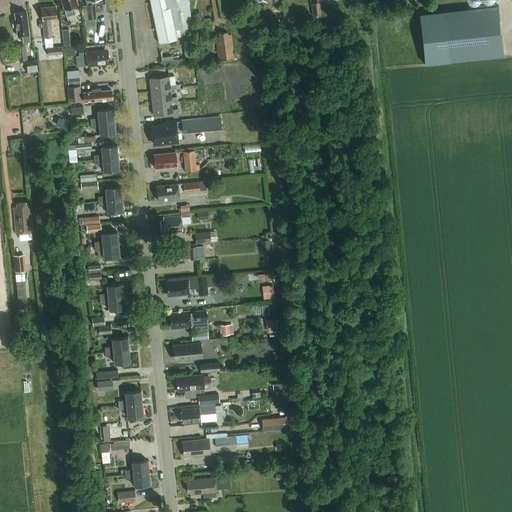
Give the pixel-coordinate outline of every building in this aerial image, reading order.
[(73,7),(78,6),(76,0),(61,0),(70,21),(77,20),(73,7)] [(114,0),(107,0),(108,8),(115,8),(114,0)] [(149,0),(159,44),(177,40),(174,29),(179,28),(179,32),(189,31),(188,27),(192,27),(189,4),(188,0),(149,0)] [(311,14),(319,13),(318,3),(310,4),(311,14)] [(97,18),(95,4),(83,6),(84,19),(97,18)] [(500,5),(420,14),(425,64),(506,56),(500,5)] [(50,20),(57,19),(56,6),(40,8),(42,21),(44,38),(52,37),(50,20)] [(198,20),(203,17),(199,11),(195,15),(198,20)] [(23,43),(30,42),(26,12),(14,13),(17,36),(22,36),(23,43)] [(86,31),(97,30),(95,19),(85,21),(86,31)] [(219,62),(234,60),(231,35),(228,36),(227,33),(218,34),(219,37),(216,38),(219,62)] [(19,61),(27,60),(25,45),(17,46),(19,61)] [(107,53),(104,53),(104,50),(84,52),(79,53),(79,56),(76,57),(77,67),(80,67),(86,66),(86,67),(106,65),(106,62),(108,61),(107,53)] [(28,72),(37,71),(36,60),(26,61),(28,72)] [(169,76),(149,78),(151,91),(170,88),(170,90),(176,90),(176,89),(175,85),(170,85),(169,76)] [(68,85),(80,84),(79,77),(67,78),(68,85)] [(81,100),(80,87),(68,88),(69,102),(81,100)] [(83,102),(112,99),(111,90),(100,91),(100,88),(91,89),(92,92),(82,93),(83,102)] [(170,88),(151,91),(152,103),(172,101),(172,103),(177,102),(176,97),(171,98),(170,90),(170,88)] [(172,101),(152,103),(153,115),(172,113),(172,115),(178,114),(178,109),(173,110),(172,103),(172,101)] [(98,118),(90,119),(91,124),(114,121),(113,109),(97,111),(98,118)] [(69,122),(59,117),(55,125),(65,129),(69,122)] [(206,130),(221,128),(220,118),(206,119),(205,119),(182,121),(183,133),(207,131),(206,130)] [(114,121),(91,124),(91,128),(99,128),(100,135),(116,133),(114,121)] [(178,142),(176,122),(166,123),(166,125),(152,126),(153,144),(178,142)] [(77,151),(92,150),(92,143),(77,145),(77,151)] [(102,155),(94,155),(94,160),(118,158),(117,145),(101,147),(102,155)] [(185,172),(199,170),(198,165),(196,165),(194,151),(183,152),(185,172)] [(155,169),(176,167),(175,153),(154,155),(155,163),(153,164),(153,166),(155,167),(155,169)] [(118,158),(94,160),(95,164),(103,164),(103,171),(119,170),(118,158)] [(81,182),(96,181),(96,174),(80,175),(81,182)] [(205,181),(179,184),(180,199),(187,198),(187,195),(207,193),(205,181)] [(179,199),(178,184),(157,187),(158,202),(179,199)] [(106,196),(98,197),(99,201),(122,199),(121,187),(105,188),(106,196)] [(122,199),(99,201),(99,206),(107,205),(108,213),(123,211),(122,199)] [(16,234),(32,232),(30,205),(26,205),(26,202),(17,203),(17,207),(14,207),(16,234)] [(198,219),(208,218),(208,211),(197,212),(198,219)] [(83,224),(100,222),(99,215),(82,217),(83,224)] [(182,224),(190,223),(189,217),(182,218),(181,215),(163,217),(163,220),(160,221),(161,229),(164,229),(165,232),(182,230),(182,224)] [(87,232),(101,230),(100,223),(87,225),(87,232)] [(102,241),(94,242),(95,246),(118,244),(117,232),(101,233),(102,241)] [(210,232),(195,233),(196,244),(211,242),(210,232)] [(269,239),(261,240),(261,250),(269,250),(269,239)] [(118,244),(95,246),(95,251),(97,251),(98,258),(119,256),(118,244)] [(197,245),(198,257),(207,256),(206,244),(197,245)] [(191,260),(197,259),(195,247),(189,247),(189,248),(175,250),(175,252),(164,253),(165,266),(186,264),(185,259),(191,259),(191,260)] [(15,272),(26,271),(24,255),(13,256),(15,272)] [(206,286),(216,285),(215,277),(170,281),(170,284),(167,284),(168,294),(171,293),(171,296),(189,294),(188,288),(199,287),(200,294),(207,293),(206,286)] [(19,312),(27,311),(24,280),(16,281),(19,312)] [(107,293),(99,294),(100,299),(123,296),(122,284),(106,286),(107,293)] [(263,299),(274,298),(273,285),(262,286),(263,299)] [(123,296),(100,299),(100,303),(108,303),(109,310),(125,309),(123,296)] [(190,321),(206,320),(205,311),(194,312),(194,314),(190,314),(190,312),(172,314),(172,317),(170,317),(171,326),(174,326),(174,329),(191,327),(190,321)] [(104,317),(93,318),(94,326),(99,326),(105,325),(104,317)] [(267,332),(279,331),(278,319),(266,320),(267,332)] [(105,325),(99,326),(100,334),(112,333),(111,324),(105,325)] [(221,335),(233,334),(232,324),(220,325),(221,335)] [(112,347),(105,347),(105,352),(129,350),(128,338),(112,339),(112,347)] [(177,361),(202,358),(201,342),(173,345),(174,358),(177,358),(177,361)] [(129,350),(105,352),(106,357),(113,356),(114,363),(130,362),(129,350)] [(202,372),(220,370),(220,362),(201,364),(202,372)] [(97,379),(118,377),(117,369),(96,371),(97,379)] [(202,374),(176,377),(177,389),(180,388),(181,391),(185,391),(185,393),(184,393),(184,395),(185,396),(185,397),(195,396),(195,392),(203,391),(202,374)] [(282,383),(274,384),(275,392),(283,391),(282,383)] [(126,400),(118,401),(118,406),(142,403),(141,391),(125,393),(126,400)] [(199,404),(219,401),(218,393),(198,396),(199,404)] [(283,398),(277,400),(282,411),(287,408),(283,398)] [(142,403),(118,406),(119,410),(127,410),(127,417),(143,415),(142,403)] [(182,412),(180,412),(180,421),(184,421),(184,424),(216,421),(215,406),(199,408),(182,409),(182,412)] [(262,419),(263,429),(287,426),(286,416),(262,419)] [(248,434),(226,436),(227,444),(248,442),(248,434)] [(187,457),(210,454),(208,439),(185,441),(186,444),(182,444),(183,454),(187,454),(187,457)] [(111,450),(131,448),(131,440),(115,442),(115,443),(111,443),(111,450)] [(217,464),(233,462),(232,455),(216,457),(217,464)] [(133,470),(125,471),(125,475),(149,473),(148,460),(132,462),(133,470)] [(149,473),(125,475),(126,479),(133,479),(134,486),(150,485),(149,473)] [(189,483),(187,484),(187,492),(191,492),(191,495),(217,493),(217,490),(221,489),(230,489),(229,478),(216,479),(216,478),(189,480),(189,483)] [(124,502),(135,500),(134,490),(123,492),(124,502)]
